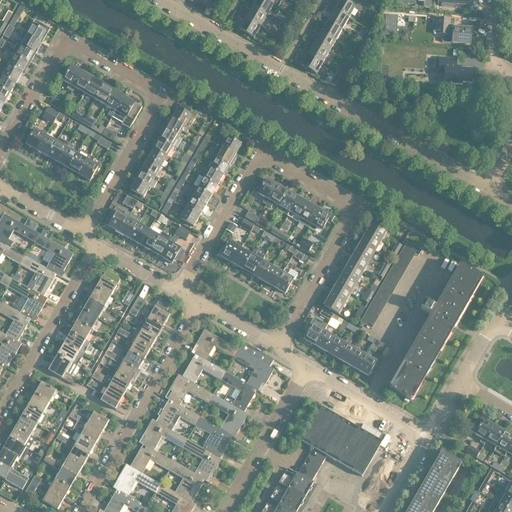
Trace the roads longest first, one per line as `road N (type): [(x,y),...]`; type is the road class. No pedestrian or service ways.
road 1 (residential): [(487,188),(158,0)]
road 2 (residential): [(276,348),(355,207),(258,152)]
road 3 (residential): [(81,235),(157,92),(61,40)]
road 4 (residential): [(78,511),(193,300)]
road 5 (residential): [(0,411),(95,243)]
road 6 (residential): [(176,291),(258,152)]
road 7 (residential): [(429,437),(306,366)]
